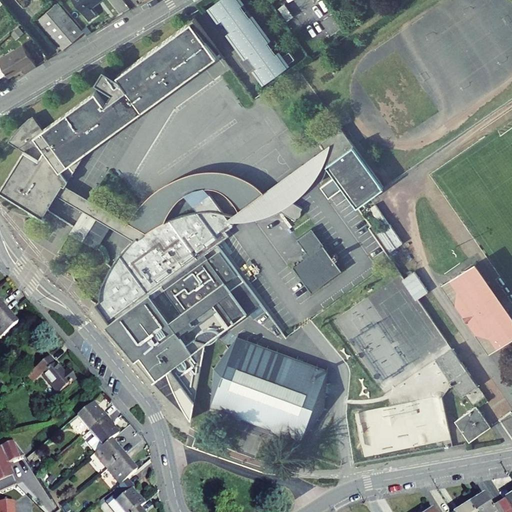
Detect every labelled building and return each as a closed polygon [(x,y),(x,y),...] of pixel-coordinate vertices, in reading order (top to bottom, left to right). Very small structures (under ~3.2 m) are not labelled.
[(74,0),(89,20),(96,15),(90,7),(99,0),(74,0)] [(245,2),(243,0),(221,0),(212,7),(221,19),(229,14),(237,25),(230,32),(247,55),(255,51),(263,62),(256,68),(264,80),(289,63),(284,56),(280,50),(275,53),(266,42),(271,38),(254,14),(249,17),(240,6),(245,2)] [(38,20),(63,49),(83,32),(58,3),(38,20)] [(334,12),(322,21),(332,35),(344,26),(334,12)] [(87,150),(217,56),(192,20),(117,75),(119,77),(104,68),(96,82),(112,92),(105,103),(96,91),(44,129),(34,115),(20,126),(10,141),(24,151),(27,153),(4,189),(44,214),(47,210),(49,206),(57,194),(63,184),(66,185),(87,150)] [(23,44),(0,58),(0,61),(9,77),(23,68),(25,73),(37,66),(23,44)] [(289,51),(284,56),(289,63),(295,58),(289,51)] [(385,186),(341,127),(320,142),(323,146),(324,149),(325,151),(327,158),(327,163),(344,187),(358,206),(385,186)] [(323,166),(327,158),(325,151),(324,149),(312,157),(232,216),(245,217),(254,217),(269,214),(280,210),(287,198),(293,202),(300,196),(311,184),(315,179),(323,166)] [(0,190),(42,217),(44,214),(4,189),(27,153),(24,151),(0,189),(0,190)] [(139,238),(146,231),(129,222),(92,200),(66,185),(63,184),(57,194),(84,211),(110,226),(133,240),(136,237),(139,238)] [(212,264),(205,254),(210,249),(207,245),(226,231),(233,226),(228,219),(209,193),(192,205),(197,211),(177,216),(156,226),(146,231),(139,238),(136,237),(133,240),(119,256),(116,259),(112,265),(108,270),(103,282),(99,293),(100,300),(96,304),(107,319),(109,318),(111,321),(110,322),(128,346),(142,336),(156,355),(150,359),(162,379),(183,407),(191,417),(205,345),(212,342),(218,339),(219,336),(218,333),(220,330),(204,329),(204,331),(198,334),(196,337),(196,340),(194,340),(187,345),(182,337),(214,313),(217,310),(229,326),(261,303),(245,280),(231,290),(226,283),(239,274),(221,249),(212,264)] [(303,208),(293,202),(287,198),(280,210),(295,220),(297,217),(299,216),(300,216),(302,213),(302,211),(301,210),(303,208)] [(97,248),(110,226),(84,211),(75,227),(71,233),(97,248)] [(390,225),(379,232),(390,250),(401,242),(390,225)] [(333,257),(312,228),(298,239),(307,252),(301,255),(305,259),(294,267),(312,292),(342,269),(335,259),(338,258),(336,254),(333,257)] [(207,245),(210,249),(229,235),(226,231),(207,245)] [(511,312),(476,262),(461,272),(478,296),(482,293),(486,294),(496,308),(496,313),(491,316),(507,340),(511,337),(511,312)] [(478,296),(461,272),(451,280),(458,290),(456,305),(464,317),(466,316),(471,322),(469,323),(477,335),(490,337),(498,347),(507,340),(491,316),(496,313),(496,308),(486,294),(482,293),(478,296)] [(458,290),(451,280),(443,285),(456,305),(458,290)] [(0,312),(0,335),(1,337),(17,324),(11,316),(12,315),(6,307),(0,312)] [(214,313),(226,328),(229,326),(217,310),(214,313)] [(490,337),(477,335),(489,352),(498,347),(490,337)] [(324,407),(327,369),(237,337),(230,348),(216,367),(212,404),(232,412),(230,416),(241,420),(243,416),(272,426),(270,431),(281,435),(283,432),(301,438),(324,407)] [(478,384),(452,347),(436,358),(453,383),(462,396),(478,384)] [(42,375),(58,394),(76,379),(68,371),(63,375),(61,372),(62,371),(50,357),(28,375),(34,382),(42,375)] [(107,417),(101,410),(99,411),(93,404),(77,417),(90,432),(107,417)] [(232,412),(212,404),(210,409),(230,416),(232,412)] [(476,406),(456,420),(470,440),(490,427),(476,406)] [(511,414),(510,412),(501,418),(511,433),(511,414)] [(107,417),(90,432),(103,447),(111,441),(118,434),(112,427),(114,425),(107,417)] [(301,438),(283,432),(281,435),(299,442),(301,438)] [(108,469),(125,454),(119,447),(117,448),(111,441),(103,447),(95,454),(108,469)] [(0,492),(16,486),(7,464),(25,457),(13,442),(0,447),(0,492)] [(132,462),(125,454),(108,469),(121,484),(126,480),(136,471),(130,464),(132,462)] [(134,511),(141,507),(145,503),(139,495),(137,497),(131,490),(133,488),(126,480),(121,484),(113,491),(115,494),(119,499),(115,503),(122,511),(134,511)] [(106,502),(114,511),(122,511),(115,503),(119,499),(115,494),(106,502)] [(504,500),(498,504),(502,511),(511,511),(511,494),(504,499),(504,500)] [(472,511),(502,511),(498,504),(491,507),(483,495),(468,504),(472,511)] [(12,511),(12,502),(0,502),(0,511),(12,511)]
